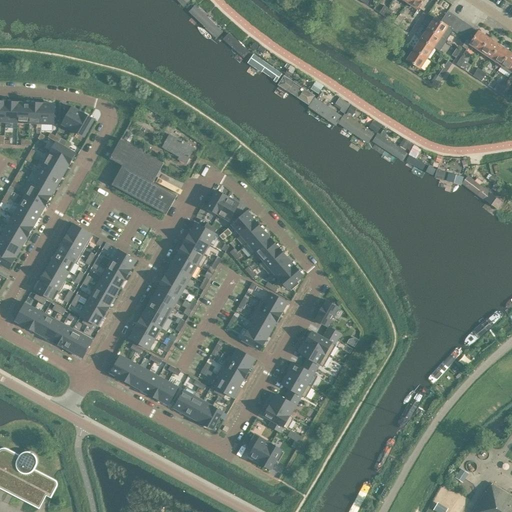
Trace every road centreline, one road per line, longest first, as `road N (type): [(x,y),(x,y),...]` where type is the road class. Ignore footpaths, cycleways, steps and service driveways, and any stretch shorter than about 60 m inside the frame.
road 1 (residential): [(86,377),(208,172),(231,183),(320,281),(224,449)]
road 2 (residential): [(0,317),(110,111),(63,95),(0,90)]
road 3 (unclassified): [(511,341),(448,403),(382,511)]
road 4 (residential): [(224,449),(86,377)]
